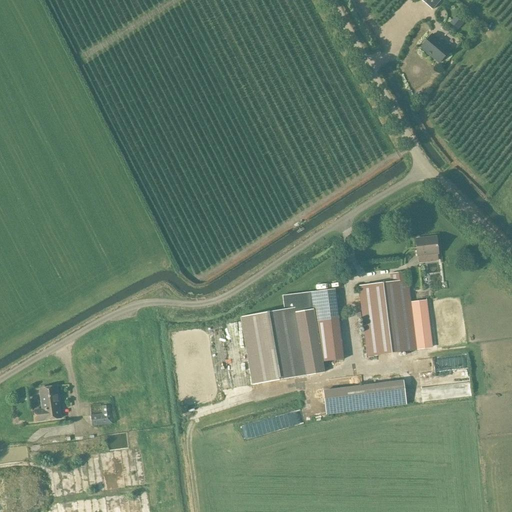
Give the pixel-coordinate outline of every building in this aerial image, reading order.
[(419,0),(432,10),(440,0),(419,0)] [(455,17),(450,24),(457,30),(462,23),(455,17)] [(439,63),(450,50),(432,34),(421,47),(439,63)] [(436,236),(415,239),(417,256),(418,256),(419,263),(438,261),(437,254),(438,253),(436,236)] [(407,271),(390,273),(391,282),(384,283),(358,286),(359,288),(367,356),(384,354),(417,350),(409,288),(407,271)] [(335,289),(282,295),(285,309),(240,317),(252,385),(324,373),(322,362),(343,359),(335,289)] [(432,348),(426,299),(411,301),(417,350),(432,348)] [(470,396),(467,369),(420,373),(423,401),(470,396)] [(384,407),(406,404),(403,380),(384,383),(323,390),(326,414),(384,407)] [(57,386),(40,388),(42,409),(34,410),(36,421),(61,418),(57,386)] [(102,407),(102,414),(91,416),(92,426),(112,424),(110,406),(102,407)] [(243,425),(246,438),(301,425),(298,412),(243,425)]
